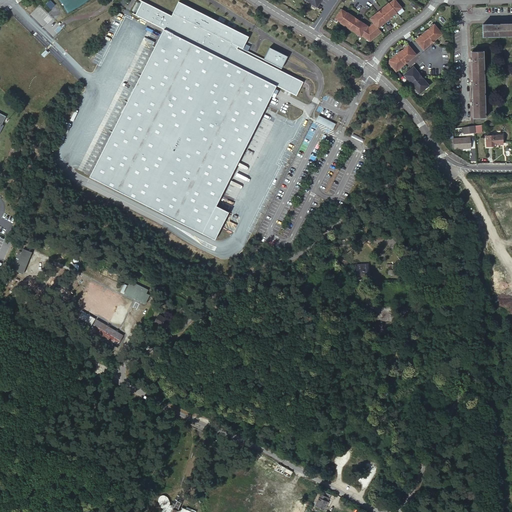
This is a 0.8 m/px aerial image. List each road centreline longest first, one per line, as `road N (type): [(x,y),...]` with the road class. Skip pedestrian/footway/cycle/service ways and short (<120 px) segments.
road 1 (unclassified): [(449,165),(366,197),(308,251),(228,287),(110,377),(377,511)]
road 2 (unclassified): [(396,511),(471,361),(449,165)]
road 3 (residential): [(449,165),(410,109),(370,72)]
